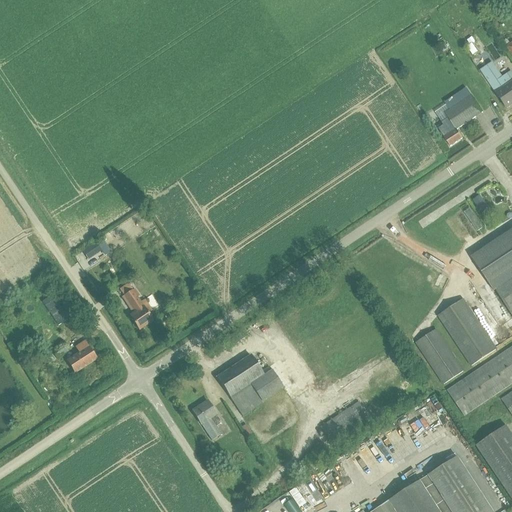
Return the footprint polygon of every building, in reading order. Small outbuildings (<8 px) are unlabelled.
[(487,41),(480,45),(489,58),(495,54),(487,41)] [(482,70),(481,71),(507,108),(511,104),(511,81),(508,75),(501,79),(491,64),(490,65),(482,70)] [(456,130),(483,113),(471,96),(445,114),(448,119),(442,123),(450,134),(444,138),(450,147),(462,139),(456,130)] [(457,183),(410,214),(417,225),(464,194),(457,183)] [(479,196),(473,200),(484,216),(490,212),(479,196)] [(458,211),(473,231),(479,226),(464,207),(458,211)] [(511,230),(471,257),(494,291),(495,290),(511,316),(511,230)] [(96,243),(82,251),(88,260),(101,252),(96,243)] [(139,331),(153,321),(128,284),(120,290),(135,313),(130,316),(139,331)] [(52,296),(42,302),(58,326),(68,319),(52,296)] [(464,299),(437,317),(471,367),(497,349),(464,299)] [(437,329),(415,344),(443,385),(464,371),(437,329)] [(75,373),(96,359),(84,342),(76,348),(79,353),(67,361),(75,373)] [(57,359),(68,351),(62,344),(52,351),(57,359)] [(511,347),(447,391),(465,417),(511,385),(511,392),(501,400),(511,415),(511,347)] [(251,355),(216,378),(230,398),(241,416),(262,403),(261,402),(283,387),(272,372),(265,377),(251,355)] [(363,371),(386,362),(383,355),(361,364),(363,371)] [(429,405),(435,402),(432,395),(426,397),(429,405)] [(318,411),(323,417),(337,407),(332,401),(318,411)] [(349,401),(342,406),(345,411),(352,406),(349,401)] [(216,427),(221,423),(207,402),(193,411),(201,425),(212,441),(221,435),(216,427)] [(359,402),(320,428),(336,451),(374,425),(359,402)] [(420,426),(425,423),(420,414),(416,416),(420,426)] [(246,425),(242,428),(247,436),(251,433),(246,425)] [(511,434),(506,426),(476,446),(511,500),(511,434)] [(493,511),(458,457),(428,477),(420,481),(372,511),(493,511)] [(308,501),(329,488),(325,481),(328,479),(321,469),(297,485),(308,501)] [(299,511),(292,500),(284,506),(288,511),(299,511)]
